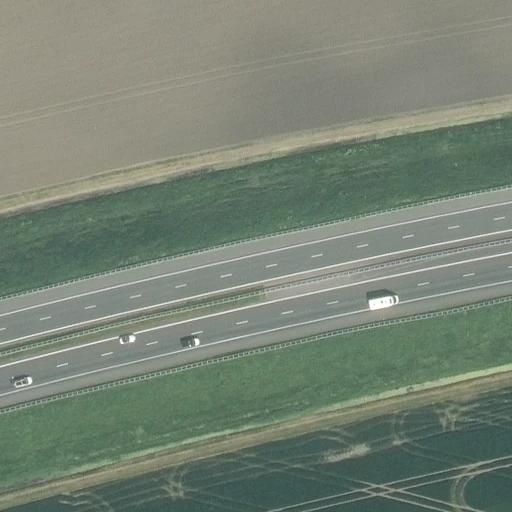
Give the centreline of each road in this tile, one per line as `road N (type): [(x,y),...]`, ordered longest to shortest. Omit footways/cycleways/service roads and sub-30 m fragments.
road 1 (motorway): [(0,382),(511,268)]
road 2 (motorway): [(511,208),(0,317)]
